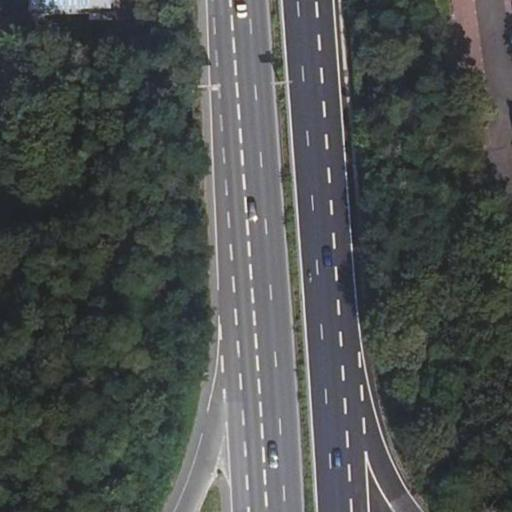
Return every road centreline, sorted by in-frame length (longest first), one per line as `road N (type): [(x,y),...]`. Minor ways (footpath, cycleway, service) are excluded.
road 1 (trunk): [(340,431),(307,0)]
road 2 (trunk): [(235,0),(252,294)]
road 3 (trunk): [(252,294),(230,404),(186,511)]
road 4 (trunk): [(252,294),(264,511)]
